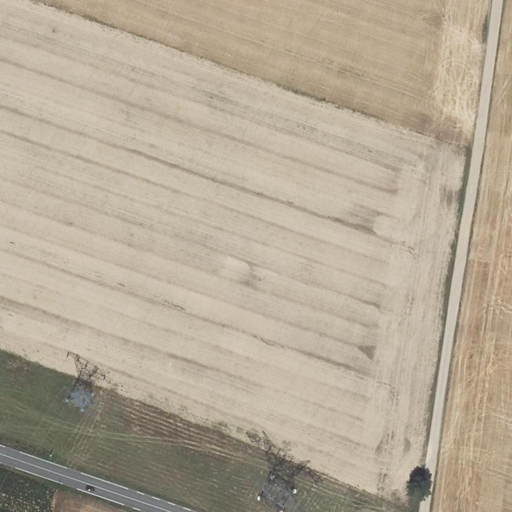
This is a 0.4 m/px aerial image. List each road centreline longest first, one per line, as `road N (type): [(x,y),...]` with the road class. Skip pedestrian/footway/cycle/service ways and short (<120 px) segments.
road 1 (track): [(417,511),(494,0)]
road 2 (secondary): [(157,511),(0,454)]
